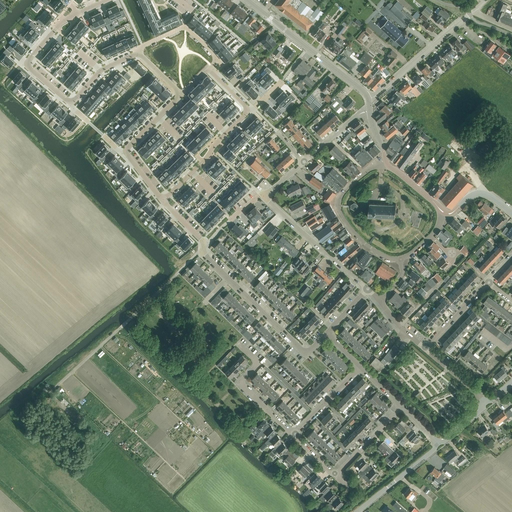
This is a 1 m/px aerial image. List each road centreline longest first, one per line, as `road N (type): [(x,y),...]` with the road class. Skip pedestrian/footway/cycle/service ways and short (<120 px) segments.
road 1 (residential): [(325,333),(303,351),(200,250)]
road 2 (residential): [(69,103),(27,63),(69,15),(104,0)]
road 3 (tertiary): [(368,99),(245,0)]
road 4 (residential): [(386,164),(348,187),(339,207),(367,246),(400,259)]
road 5 (residential): [(367,289),(265,195)]
road 6 (residential): [(294,436),(239,384),(257,363),(237,342)]
road 7 (residential): [(368,99),(469,14)]
road 8 (residential): [(162,202),(248,110)]
